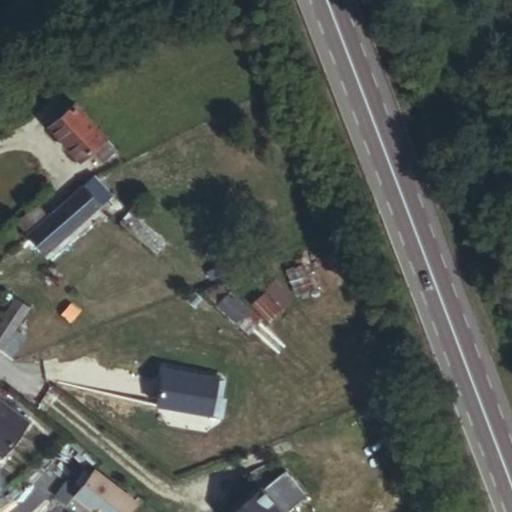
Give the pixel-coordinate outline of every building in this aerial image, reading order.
[(118,149),(76,107),(50,129),(81,161),(90,154),(101,165),(118,149)] [(43,257),(98,207),(102,210),(107,206),(103,202),(109,196),(91,179),(47,221),(27,239),(43,257)] [(183,262),(110,195),(109,196),(103,202),(107,206),(102,210),(116,224),(117,223),(173,273),(183,262)] [(27,239),(47,221),(37,210),(16,228),(27,239)] [(305,269),(284,276),(293,301),(313,294),(305,269)] [(274,287),(264,296),(279,312),(288,304),(274,287)] [(258,325),(227,296),(214,310),(245,339),(258,325)] [(261,299),(251,309),(267,326),(278,317),(261,299)] [(0,352),(1,353),(36,314),(24,305),(0,337),(0,352)] [(23,338),(39,317),(36,314),(1,353),(8,358),(23,338)] [(19,365),(33,346),(23,338),(8,358),(19,365)] [(217,423),(223,392),(167,380),(167,382),(217,423)] [(217,423),(167,382),(159,419),(216,431),(217,423)] [(30,428),(0,402),(0,458),(1,460),(6,455),(0,450),(0,423),(19,440),(30,428)] [(19,440),(0,423),(0,450),(6,455),(19,440)] [(133,511),(139,506),(96,473),(77,498),(95,511),(133,511)] [(270,511),(261,502),(250,511),(270,511)]
